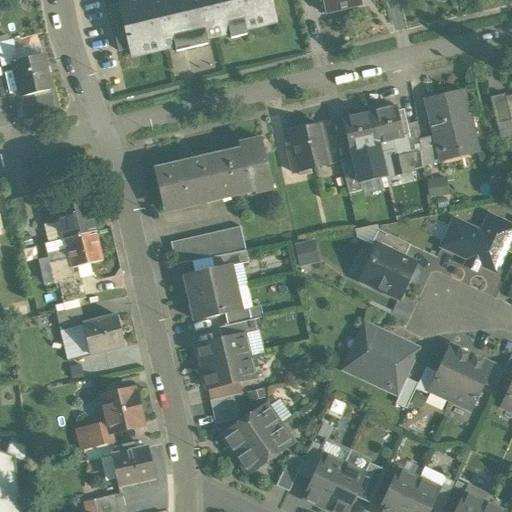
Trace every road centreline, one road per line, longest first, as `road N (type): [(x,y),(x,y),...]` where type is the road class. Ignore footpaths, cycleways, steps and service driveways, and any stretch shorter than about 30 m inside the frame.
road 1 (residential): [(109,133),(511,31)]
road 2 (residential): [(109,133),(188,496)]
road 3 (residential): [(77,0),(109,133)]
